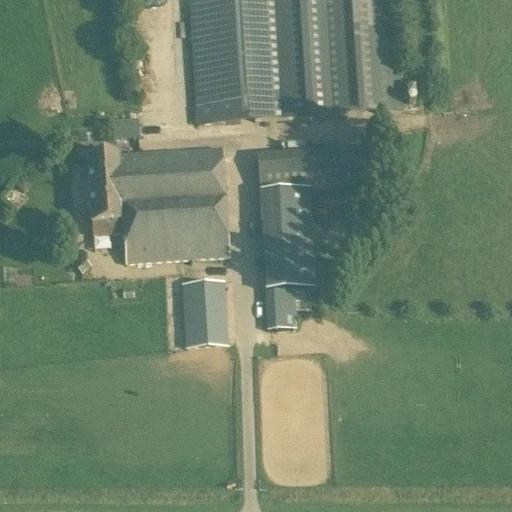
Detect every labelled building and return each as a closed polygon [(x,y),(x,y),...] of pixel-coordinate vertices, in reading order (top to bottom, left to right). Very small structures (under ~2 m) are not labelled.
[(235,0),(189,3),(198,127),(297,120),(401,113),(393,0),(235,0)] [(426,65),(424,47),(417,48),(415,48),(417,66),(419,66),(426,65)] [(138,140),(137,122),(112,124),(113,141),(138,140)] [(363,153),(258,160),(260,194),(300,192),(365,188),(363,153)] [(127,269),(229,262),(222,154),(119,161),(119,159),(88,161),(93,227),(125,225),(127,269)] [(23,195),(29,188),(22,181),(15,189),(23,195)] [(300,192),(260,194),(265,294),(306,291),(305,275),(294,276),(293,265),(305,264),(300,192)] [(89,268),(82,260),(74,268),(81,276),(89,268)] [(185,353),(228,350),(224,285),(181,287),(185,353)] [(306,291),(265,294),(263,294),(265,334),(295,332),(295,314),(309,314),(309,292),(306,291)]
